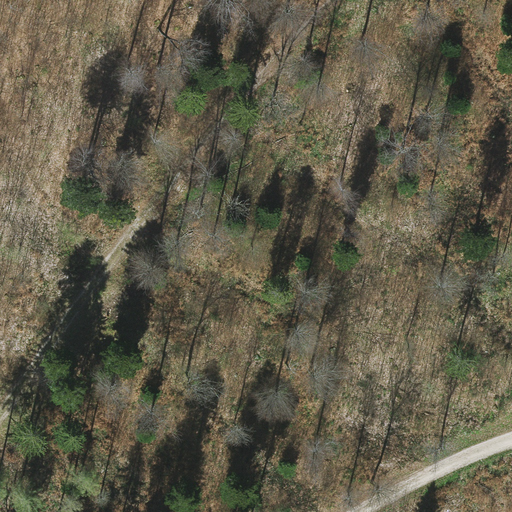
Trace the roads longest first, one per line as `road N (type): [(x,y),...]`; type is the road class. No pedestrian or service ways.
road 1 (track): [(344,0),(239,102),(0,424)]
road 2 (track): [(366,511),(474,451),(511,439)]
